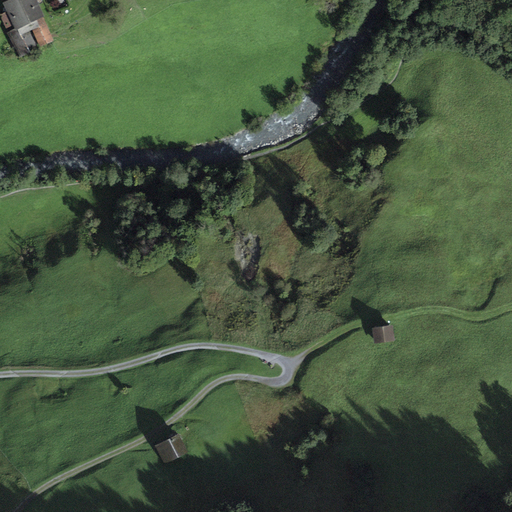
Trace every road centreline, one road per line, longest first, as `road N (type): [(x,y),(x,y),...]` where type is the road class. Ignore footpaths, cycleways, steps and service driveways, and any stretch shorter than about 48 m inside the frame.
road 1 (track): [(0,376),(84,374),(200,345),(276,357),(288,367),(280,382),(215,381),(150,436),(53,482),(16,511)]
road 2 (track): [(288,367),(360,323),(423,311),(478,318),(511,307)]
